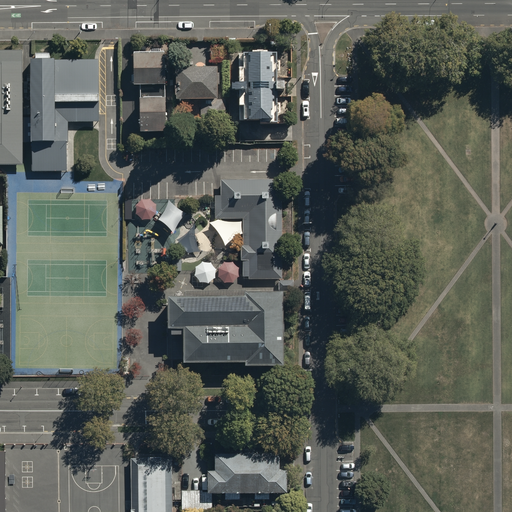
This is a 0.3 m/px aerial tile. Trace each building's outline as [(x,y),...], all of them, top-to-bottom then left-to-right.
[(0,38),(0,47),(16,47),(16,39),(0,38)] [(23,51),(0,50),(0,165),(24,165),(23,51)] [(164,52),(133,52),(134,87),(165,86),(164,52)] [(274,54),(233,54),(233,126),(283,126),(283,98),(292,98),(292,74),(274,74),(274,54)] [(29,141),(29,171),(66,171),(65,122),(98,122),(98,101),(98,93),(98,59),(53,59),(28,60),(29,141)] [(216,67),(176,67),(177,100),(200,100),(216,99),(216,95),(216,67)] [(200,100),(200,119),(226,118),(225,95),(216,95),(216,99),(200,100)] [(164,99),(139,99),(140,130),(164,130),(164,99)] [(27,174),(6,174),(6,185),(27,185),(27,174)] [(221,195),(214,195),(214,218),(242,218),(243,276),(248,276),(248,279),(285,279),(284,180),(220,180),(221,195)] [(188,185),(175,186),(175,199),(188,199),(188,185)] [(182,259),(173,259),(173,272),(182,272),(182,259)] [(242,296),(166,296),(166,330),(181,329),(181,363),(241,363),(241,366),(281,366),(280,292),(241,292),(242,296)] [(280,454),(214,455),(215,473),(208,473),(208,495),(288,494),(287,467),(280,467),(280,454)] [(172,511),(171,456),(137,456),(138,506),(131,507),(130,511),(172,511)]
